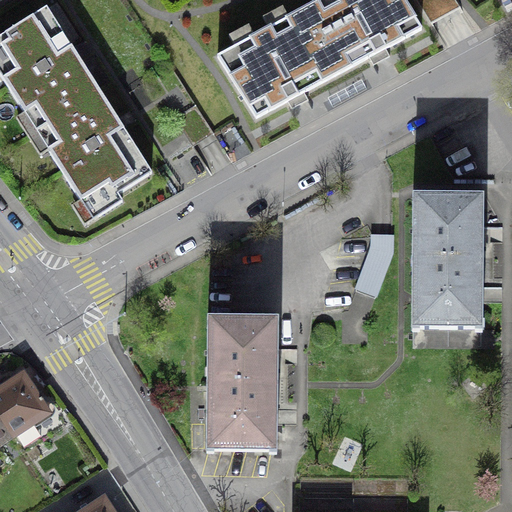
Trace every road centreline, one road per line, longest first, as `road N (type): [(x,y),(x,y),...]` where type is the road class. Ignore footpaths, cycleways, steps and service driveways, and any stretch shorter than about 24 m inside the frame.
road 1 (residential): [(511,59),(42,307)]
road 2 (tertiary): [(174,511),(42,307)]
